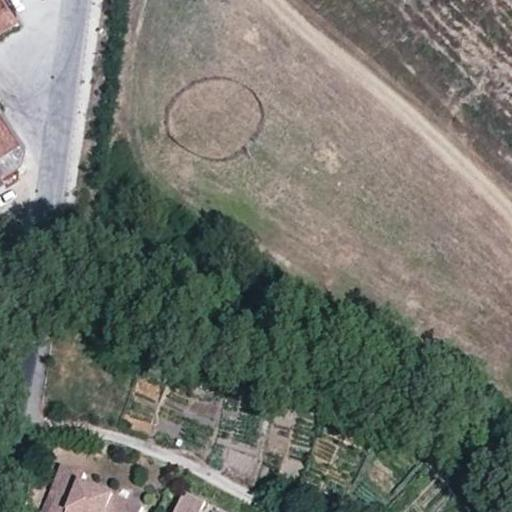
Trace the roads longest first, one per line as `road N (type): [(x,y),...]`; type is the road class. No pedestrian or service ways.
road 1 (tertiary): [(78,0),(0,500)]
road 2 (track): [(274,0),(511,214)]
road 3 (track): [(281,511),(114,431),(14,421)]
